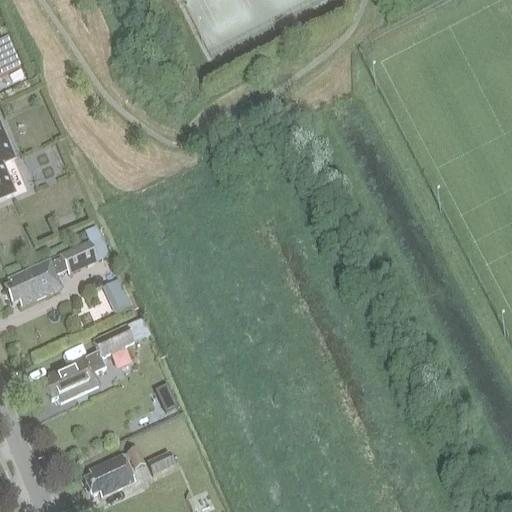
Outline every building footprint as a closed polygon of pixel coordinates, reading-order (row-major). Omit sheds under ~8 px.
[(6,42),(0,45),(0,81),(20,74),(6,42)] [(0,203),(13,198),(0,168),(13,162),(0,131),(0,203)] [(95,230),(83,235),(88,246),(96,264),(108,259),(95,230)] [(66,275),(67,278),(97,265),(96,264),(88,246),(59,260),(60,262),(49,267),(48,264),(7,283),(10,288),(3,291),(11,308),(17,305),(20,311),(61,292),(55,279),(66,275)] [(113,313),(128,306),(116,280),(101,287),(113,313)] [(104,360),(151,340),(143,322),(96,343),(104,360)] [(98,389),(93,377),(105,372),(98,356),(47,379),(49,385),(43,388),(50,404),(57,402),(59,407),(98,389)] [(108,399),(68,415),(74,429),(114,412),(108,399)] [(173,403),(161,409),(165,416),(177,410),(173,403)] [(128,511),(136,509),(125,485),(142,477),(128,447),(84,467),(94,489),(85,493),(93,511),(92,511),(128,511)]
